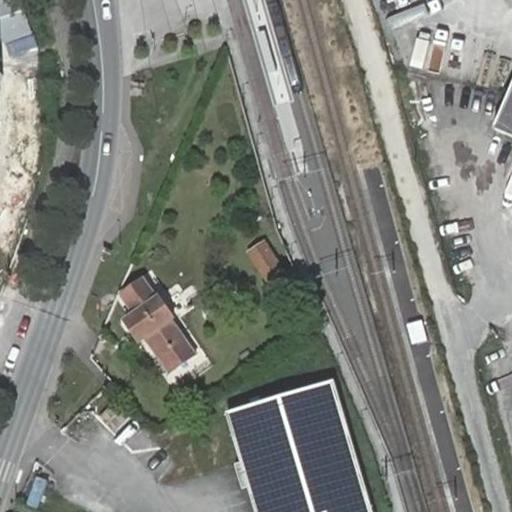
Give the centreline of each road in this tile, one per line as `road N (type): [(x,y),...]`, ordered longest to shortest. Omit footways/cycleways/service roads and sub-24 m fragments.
road 1 (track): [(502,511),(353,0)]
road 2 (secondary): [(0,469),(99,161),(108,60),(102,0)]
